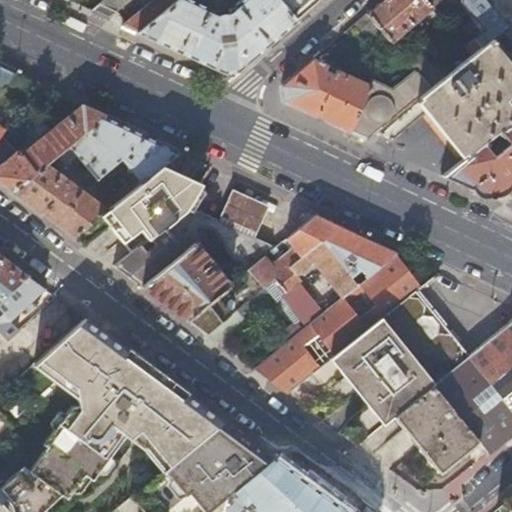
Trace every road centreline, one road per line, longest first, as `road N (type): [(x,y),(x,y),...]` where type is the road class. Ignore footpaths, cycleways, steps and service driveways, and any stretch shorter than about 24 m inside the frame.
road 1 (residential): [(0,221),(389,511)]
road 2 (secondary): [(479,240),(208,118)]
road 3 (secondary): [(208,118),(0,23)]
road 4 (residential): [(208,118),(347,0)]
